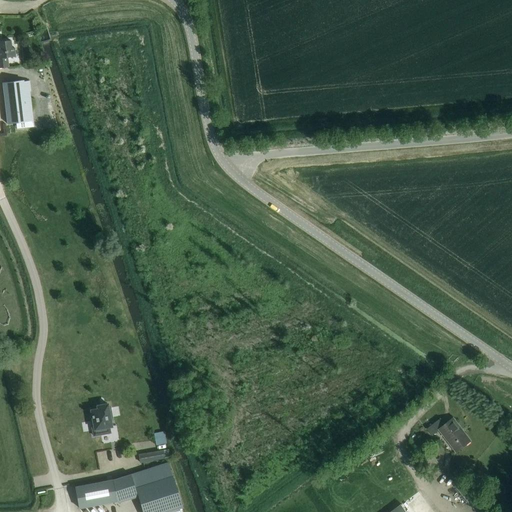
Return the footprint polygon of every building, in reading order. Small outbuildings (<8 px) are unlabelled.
[(0,67),(1,67),(6,67),(5,57),(15,56),(14,47),(11,47),(10,40),(0,40),(0,67)] [(23,82),(3,84),(7,123),(17,122),(27,121),(24,94),(31,93),(30,82),(23,83),(23,82)] [(91,420),(93,435),(110,432),(109,432),(108,427),(111,426),(110,418),(112,418),(110,406),(108,407),(108,403),(97,405),(98,408),(91,410),(92,420),(91,420)] [(470,440),(453,418),(445,424),(441,418),(427,428),(432,435),(439,429),(456,451),(470,440)] [(156,444),(166,442),(163,430),(153,433),(156,444)] [(139,463),(142,462),(169,458),(168,449),(138,454),(139,463)] [(171,476),(167,463),(130,475),(130,474),(113,480),(75,487),(78,507),(116,500),(137,494),(142,511),(165,511),(182,507),(172,476),(171,476)] [(449,511),(429,484),(406,501),(414,511),(449,511)]
